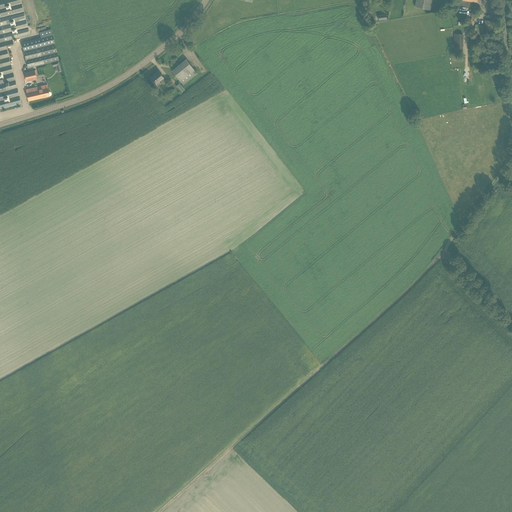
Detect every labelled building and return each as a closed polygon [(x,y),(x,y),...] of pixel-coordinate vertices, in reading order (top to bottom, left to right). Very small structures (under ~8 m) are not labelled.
[(0,0),(0,109),(21,103),(5,41),(30,34),(20,0),(0,0)] [(429,10),(431,0),(407,0),(406,10),(414,12),(415,7),(429,10)] [(461,0),(460,6),(472,7),(470,17),(471,17),(471,18),(474,19),(474,17),(475,17),(476,8),(477,3),(481,4),(481,0),(461,0)] [(488,0),(489,16),(486,16),(486,18),(489,18),(495,18),(495,0),(488,0)] [(495,21),(485,20),(484,34),(492,35),(492,28),(494,28),(495,21)] [(41,38),(22,43),(28,68),(44,64),(59,60),(51,29),(40,32),(41,38)] [(454,34),(454,55),(463,55),(463,47),(463,34),(454,34)] [(172,71),(180,82),(183,85),(197,74),(186,60),(172,71)] [(35,70),(24,72),(27,82),(34,80),(33,77),(36,77),(35,73),(37,72),(36,70),(35,70)] [(150,78),(153,82),(155,85),(160,80),(163,84),(166,82),(163,78),(158,71),(155,74),(150,78)] [(181,93),(186,89),(180,82),(175,86),(181,93)] [(47,84),(25,90),(28,101),(50,96),(51,95),(51,94),(51,93),(50,92),(49,92),(47,84)]
